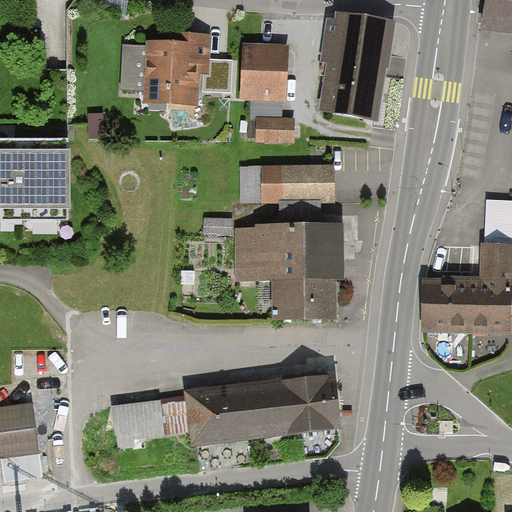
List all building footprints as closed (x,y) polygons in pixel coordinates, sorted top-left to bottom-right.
[(511,0),(492,0),(488,23),(511,27),(511,0)] [(397,22),(337,12),(321,112),(382,122),(397,22)] [(148,47),(123,47),(122,98),(147,98),(147,105),(201,105),(201,75),(210,75),(210,37),(186,37),(186,43),(148,42),(148,47)] [(290,46),(243,44),(241,101),(250,101),(249,124),(256,124),(255,143),(294,144),(294,120),(283,120),(284,104),(288,104),(290,46)] [(66,135),(0,135),(0,216),(66,216),(66,135)] [(337,169),(241,168),(241,204),(337,204),(337,169)] [(481,283),(430,281),(428,325),(511,328),(511,204),(484,204),(481,283)] [(350,227),(237,227),(237,284),(275,284),(275,321),(342,321),(342,283),(350,283),(350,227)] [(186,403),(114,411),(118,450),(148,447),(147,440),(192,434),(193,448),(203,447),(205,468),(248,463),(245,440),(346,429),(339,371),(185,388),(186,403)] [(0,461),(43,456),(36,405),(0,409),(0,461)]
